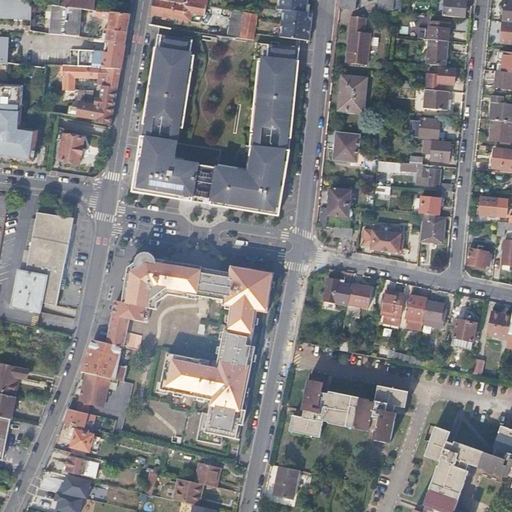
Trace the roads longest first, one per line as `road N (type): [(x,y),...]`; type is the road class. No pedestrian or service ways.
road 1 (residential): [(11,511),(72,373),(104,228)]
road 2 (residential): [(481,0),(453,282)]
road 3 (residential): [(325,0),(302,238)]
road 4 (residential): [(110,194),(145,0)]
road 5 (residential): [(277,354),(247,511)]
road 6 (residential): [(453,282),(299,253)]
road 7 (residential): [(277,354),(428,387)]
road 8 (residential): [(428,387),(385,511)]
